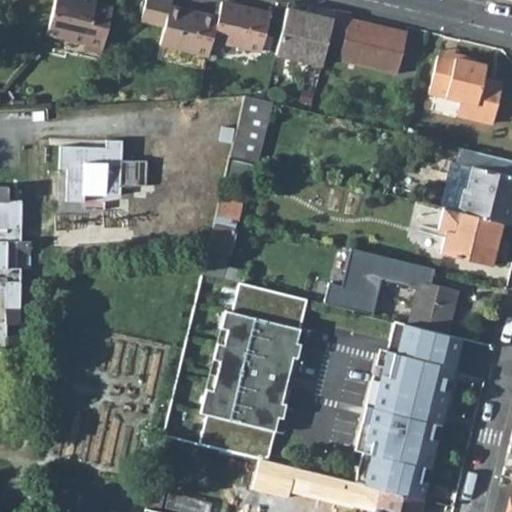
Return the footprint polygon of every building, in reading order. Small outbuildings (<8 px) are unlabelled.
[(53,0),(45,33),(84,42),(91,49),(102,52),(113,8),(94,3),(94,0),(53,0)] [(170,0),(145,0),(140,21),(164,26),(160,43),(208,55),(211,38),(217,16),(170,5),(171,0),(170,0)] [(217,16),(211,38),(260,51),(270,13),(221,0),(219,11),(217,16)] [(332,18),(287,7),(275,53),(321,64),(326,42),(332,18)] [(332,18),(326,42),(341,45),(338,59),(395,73),(406,31),(349,17),(350,12),(334,8),(332,18)] [(454,56),(472,61),(473,58),(438,49),(436,55),(453,59),(454,56)] [(436,55),(428,92),(458,99),(455,114),(492,122),(500,88),(481,83),(482,77),(485,64),(472,61),(454,56),(453,59),(436,55)] [(481,83),(500,88),(501,82),(482,77),(481,83)] [(229,154),(256,161),(270,101),(244,94),(229,154)] [(106,145),(59,143),(58,166),(66,166),(65,199),(83,199),(83,192),(119,194),(120,184),(146,185),(147,160),(121,158),(122,138),(106,138),(106,145)] [(452,160),(440,205),(443,206),(502,220),(510,222),(511,213),(511,159),(461,147),(457,161),(452,160)] [(0,335),(5,335),(5,322),(19,322),(19,280),(15,280),(15,268),(30,268),(30,240),(16,240),(16,227),(20,227),(20,199),(7,199),(7,185),(0,185),(0,335)] [(218,198),(215,213),(235,218),(239,203),(218,198)] [(491,263),(502,220),(443,206),(438,228),(446,230),(441,251),(491,263)] [(215,213),(202,272),(238,281),(244,282),(246,271),(224,266),(235,218),(215,213)] [(438,268),(349,247),(335,305),(393,319),(445,333),(456,289),(434,283),(438,268)] [(296,342),(306,298),(244,282),(238,281),(231,311),(206,414),(199,443),(260,458),(267,460),(278,416),(282,418),(285,403),(281,402),(292,356),(296,357),(300,342),(296,342)] [(199,412),(206,414),(231,311),(224,310),(199,412)] [(445,333),(393,319),(388,340),(456,357),(461,337),(445,333)] [(456,357),(388,340),(387,350),(383,362),(451,378),(456,357)] [(383,362),(387,350),(379,347),(354,450),(362,451),(383,362)] [(383,362),(362,451),(355,481),(381,488),(422,498),(426,481),(419,480),(423,466),(430,467),(437,438),(430,437),(433,422),(436,410),(443,412),(451,378),(383,362)] [(443,412),(436,410),(433,422),(440,424),(443,412)] [(440,424),(433,422),(430,437),(437,438),(440,424)] [(255,479),(280,485),(281,478),(285,464),(267,460),(260,458),(255,479)] [(418,511),(421,499),(381,489),(381,488),(355,481),(285,464),(281,478),(305,484),(368,500),(377,502),(376,510),(373,509),(371,511),(370,511),(418,511)] [(430,467),(423,466),(419,480),(426,481),(430,467)] [(163,507),(182,511),(208,511),(211,502),(168,491),(163,507)] [(370,511),(371,511),(373,509),(376,510),(377,502),(368,500),(366,509),(361,507),(359,511),(370,511)]
